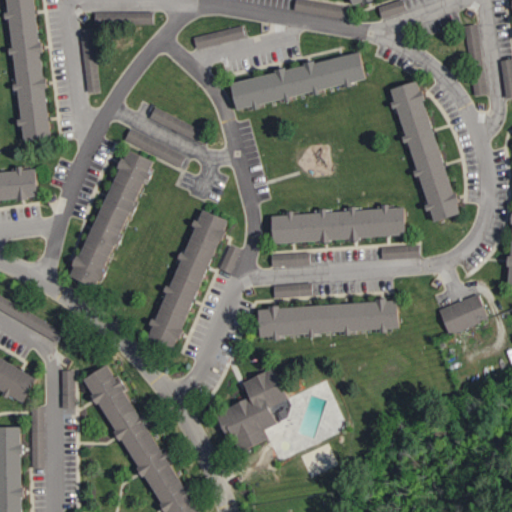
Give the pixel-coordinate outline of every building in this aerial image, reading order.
[(52,137),(36,0),(6,0),(22,141),(52,137)] [(95,32),(84,33),(88,94),(99,93),(95,32)] [(198,49),(218,45),(216,38),(224,37),(223,34),(196,40),(198,49)] [(367,86),(362,58),(231,82),(236,110),(367,86)] [(454,211),(415,81),(395,87),(411,140),(409,141),(432,218),(454,211)] [(99,288),(153,160),(126,149),(72,276),(99,288)] [(0,201),(39,199),(37,170),(0,172),(0,201)] [(511,175),(509,223),(504,222),(501,283),(511,283),(511,175)] [(389,206),(389,233),(411,233),(410,206),(389,206)] [(177,349),(228,219),(200,208),(149,338),(177,349)] [(421,246),(405,246),(405,258),(420,258),(421,246)] [(484,318),(473,293),(434,310),(444,334),(484,318)] [(259,308),(260,337),(400,330),(399,301),(259,308)] [(217,413),(235,455),(269,439),(265,428),(295,415),(274,369),(243,382),(250,398),(217,413)]
